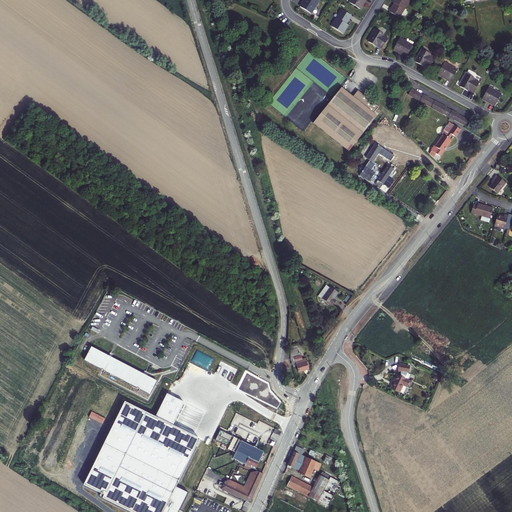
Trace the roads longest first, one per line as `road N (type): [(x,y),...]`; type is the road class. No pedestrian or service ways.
road 1 (residential): [(190,0),(279,291),(278,384),(303,400)]
road 2 (unclassified): [(374,511),(349,430),(353,371),(332,349)]
road 3 (residential): [(496,120),(411,73),(364,58),(354,40)]
